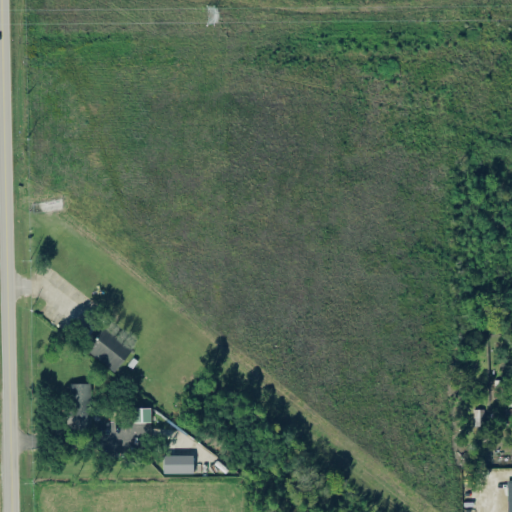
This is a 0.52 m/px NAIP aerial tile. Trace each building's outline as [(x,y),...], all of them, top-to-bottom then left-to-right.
[(131,350),(105,327),(87,348),(112,371),(131,350)] [(90,382),(68,383),(69,430),(90,430),(90,382)] [(511,384),(493,384),(493,398),(505,398),(505,405),(511,405),(511,384)] [(150,407),(131,407),(131,421),(150,421),(150,407)] [(163,473),(192,472),(192,454),(163,454),(163,473)]
